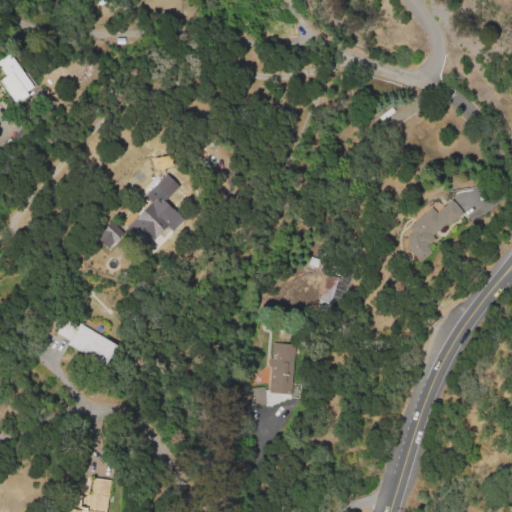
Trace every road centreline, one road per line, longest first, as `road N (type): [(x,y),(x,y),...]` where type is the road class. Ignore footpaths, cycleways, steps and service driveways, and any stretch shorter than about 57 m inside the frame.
road 1 (residential): [(412,0),(439,45),(428,79),(315,45),(9,17),(0,9)]
road 2 (residential): [(389,504),(346,511),(187,504),(166,453),(134,417),(96,411),(0,441)]
road 3 (secondary): [(506,270),(455,335),(428,386),(386,511)]
